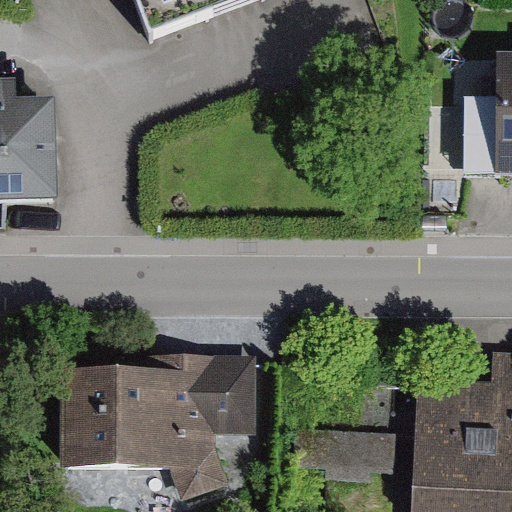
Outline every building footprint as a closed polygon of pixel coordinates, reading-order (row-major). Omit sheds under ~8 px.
[(130,0),(150,55),(312,0),(130,0)] [(497,186),(497,190),(511,190),(511,64),(498,65),(497,107),(497,186)] [(0,218),(59,218),(58,113),(18,114),(18,92),(0,92),(0,218)] [(466,186),(497,186),(497,107),(467,107),(466,186)] [(497,398),(431,393),(423,511),(511,511),(511,361),(500,361),(497,398)] [(174,387),(82,385),(80,481),(248,485),(249,454),(266,455),(267,372),(174,370),(174,387)] [(394,434),(303,431),(301,475),(393,479),(394,434)]
